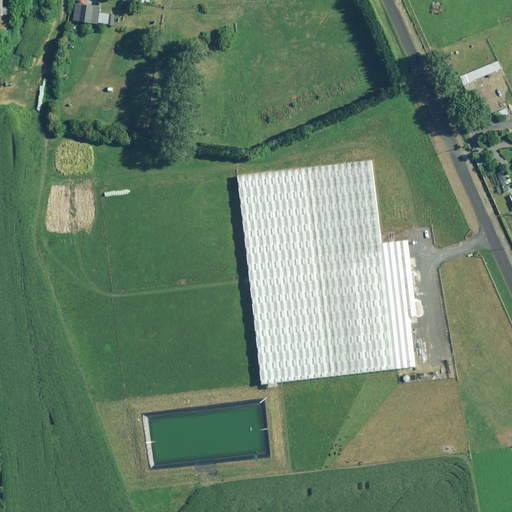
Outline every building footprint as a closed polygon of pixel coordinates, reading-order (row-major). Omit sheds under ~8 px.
[(0,0),(0,19),(1,19),(1,15),(3,15),(10,15),(10,6),(4,6),(3,0),(0,0)] [(93,0),(76,0),(74,21),(99,24),(99,23),(115,26),(116,15),(101,13),(102,7),(98,6),(99,1),(93,0)] [(484,77),(502,69),(499,60),(461,77),(467,91),(476,87),(473,81),(477,79),(484,77)] [(509,114),(507,108),(497,112),(499,118),(509,114)] [(158,114),(150,113),(150,121),(158,122),(158,114)] [(158,133),(148,132),(147,141),(158,142),(158,133)] [(237,168),(263,375),(414,356),(399,235),(382,237),(371,152),(237,168)] [(511,190),(511,180),(507,168),(496,173),(505,193),(511,190)] [(410,374),(403,375),(404,383),(411,382),(410,374)]
